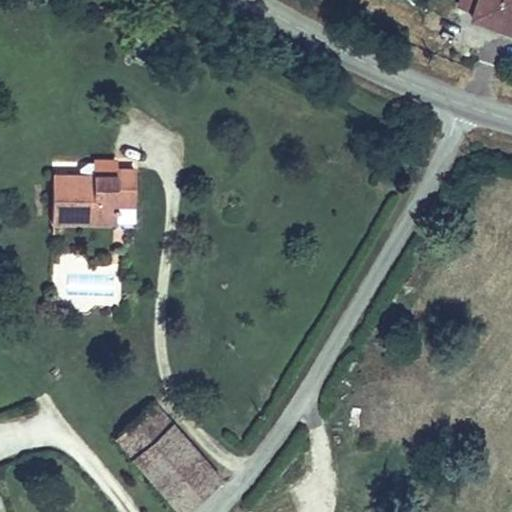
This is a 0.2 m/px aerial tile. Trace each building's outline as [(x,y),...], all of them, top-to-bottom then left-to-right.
[(511,0),(482,0),(476,17),(504,28),(501,35),(511,39),(511,0)] [(58,153),(54,197),(119,202),(120,182),(138,182),(138,151),(117,149),(116,159),(58,153)] [(77,294),(114,297),(115,277),(78,274),(77,294)] [(109,430),(127,452),(168,419),(151,397),(109,430)] [(169,506),(211,475),(168,419),(127,452),(169,506)]
